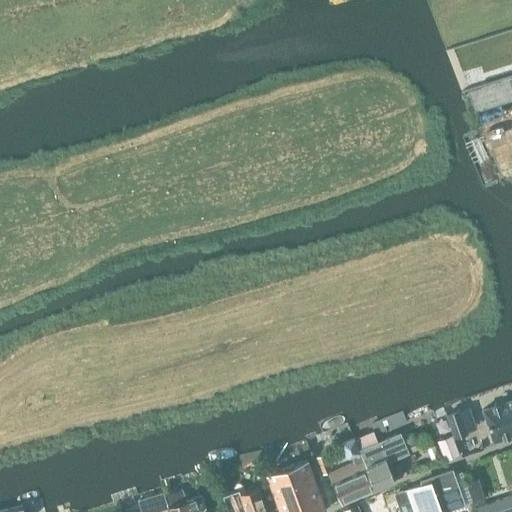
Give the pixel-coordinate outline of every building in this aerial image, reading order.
[(511,78),(467,93),(472,110),(511,98),(511,100),(511,99),(511,78)] [(511,398),(483,408),(494,439),(511,433),(511,398)] [(461,408),(447,412),(455,436),(469,431),(461,408)] [(400,431),(360,448),(361,453),(363,458),(375,488),(376,488),(394,480),(385,458),(407,448),(400,431)] [(451,434),(437,439),(445,459),(459,453),(451,434)] [(344,466),(329,472),(333,480),(342,502),(356,496),(375,488),(363,458),(361,453),(360,448),(355,438),(355,437),(346,441),(342,445),(347,457),(352,456),(355,462),(344,466)] [(322,473),(331,470),(325,452),(316,456),(322,473)] [(307,458),(267,472),(281,511),(316,511),(325,509),(307,458)] [(428,480),(405,487),(413,511),(438,511),(438,510),(461,502),(460,498),(449,468),(430,475),(426,476),(428,480)] [(224,474),(217,476),(221,487),(227,485),(224,474)] [(469,480),(467,480),(473,500),(475,500),(483,497),(477,477),(469,480)] [(170,504),(168,504),(170,511),(206,511),(201,496),(187,501),(183,487),(167,492),(170,504)] [(267,511),(259,487),(239,494),(240,496),(227,500),(231,511),(267,511)] [(153,511),(168,507),(164,490),(138,499),(141,511),(153,511)] [(511,511),(511,494),(476,506),(478,511),(511,511)]
